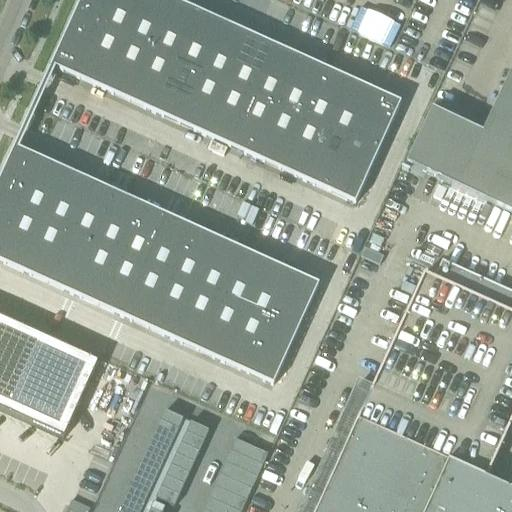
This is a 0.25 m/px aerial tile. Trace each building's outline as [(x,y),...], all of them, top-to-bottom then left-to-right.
[(77,12),(74,18),(100,30),(114,0),(84,0),(79,13),(77,12)] [(114,0),(100,30),(126,42),(144,0),(114,0)] [(151,53),(174,2),(168,0),(144,0),(126,42),(151,53)] [(151,53),(176,64),(199,14),(174,2),(151,53)] [(201,76),(224,25),(199,14),(176,64),(201,76)] [(78,80),(100,30),(74,18),(72,23),(73,24),(53,69),(78,80)] [(201,76),(226,87),(249,37),(224,25),(201,76)] [(78,80),(100,90),(103,91),(126,42),(100,30),(78,80)] [(274,48),(249,37),(226,87),(251,98),(274,48)] [(103,91),(125,101),(128,103),(151,53),(126,42),(103,91)] [(299,60),(274,48),(251,98),(277,110),(299,60)] [(153,114),(176,64),(151,53),(128,103),(150,113),(153,114)] [(277,110),(302,121),(324,71),(299,60),(277,110)] [(179,126),(201,76),(176,64),(153,114),(175,124),(179,126)] [(302,121),(327,133),(349,83),(324,71),(302,121)] [(511,71),(498,103),(511,109),(511,71)] [(204,137),(226,87),(201,76),(179,126),(200,135),(204,137)] [(375,94),(349,83),(327,133),(352,144),(375,94)] [(229,148),(251,98),(226,87),(204,137),(225,147),(229,148)] [(375,94),(352,144),(381,157),(403,107),(375,94)] [(251,158),(254,160),(277,110),(251,98),(229,148),(251,158)] [(511,109),(498,103),(482,135),(511,149),(511,109)] [(302,121),(277,110),(254,160),(276,170),(279,171),(302,121)] [(432,111),(406,166),(511,215),(511,149),(482,135),(432,111)] [(302,121),(279,171),(301,181),(304,183),(327,133),(302,121)] [(326,193),(329,194),(352,144),(327,133),(304,183),(326,193)] [(358,207),(381,157),(352,144),(329,194),(358,207)] [(13,154),(0,183),(0,203),(19,212),(42,162),(23,153),(15,150),(13,154)] [(45,163),(42,162),(19,212),(44,223),(67,173),(45,163)] [(44,223),(69,235),(92,184),(70,174),(67,173),(44,223)] [(69,235),(94,246),(117,196),(95,186),(92,184),(69,235)] [(121,197),(117,196),(94,246),(119,258),(142,207),(121,197)] [(0,253),(19,212),(0,203),(0,253)] [(119,258),(145,269),(168,218),(146,209),(142,207),(119,258)] [(44,223),(19,212),(0,253),(0,263),(21,273),(44,223)] [(168,218),(145,269),(170,280),(193,230),(171,220),(168,218)] [(44,223),(21,273),(25,275),(47,285),(69,235),(44,223)] [(196,231),(193,230),(170,280),(195,292),(218,241),(196,231)] [(72,296),(94,246),(69,235),(47,285),(50,286),(72,296)] [(195,292),(220,303),(243,252),(221,243),(218,241),(195,292)] [(97,308),(119,258),(94,246),(72,296),(75,298),(97,308)] [(220,303),(245,314),(268,264),(246,254),(243,252),(220,303)] [(145,269),(119,258),(97,308),(100,309),(122,319),(145,269)] [(511,423),(511,294),(442,262),(434,281),(424,276),(316,511),(511,511),(511,493),(486,481),(511,423)] [(271,265),(268,264),(245,314),(270,326),(293,275),(271,265)] [(147,330),(170,280),(145,269),(122,319),(125,320),(147,330)] [(319,287),(297,277),(293,275),(270,326),(296,337),(319,287)] [(147,330),(151,332),(172,342),(195,292),(170,280),(147,330)] [(195,292),(172,342),(176,343),(197,353),(220,303),(195,292)] [(223,364),(245,314),(220,303),(197,353),(201,355),(223,364)] [(223,364),(226,366),(248,376),(270,326),(245,314),(223,364)] [(0,411),(64,440),(98,364),(0,319),(0,411)] [(273,387),(296,337),(270,326),(248,376),(251,377),(273,387)] [(164,511),(165,511),(153,505),(155,501),(174,509),(209,433),(165,413),(119,511),(164,511)] [(229,453),(262,468),(267,456),(235,441),(229,453)] [(262,468),(229,453),(224,465),(256,480),(262,468)] [(256,480),(224,465),(218,477),(251,492),(256,480)] [(246,503),(251,492),(218,477),(213,489),(246,503)] [(233,511),(241,511),(246,503),(213,489),(208,500),(233,511)] [(233,511),(208,500),(202,511),(233,511)]
